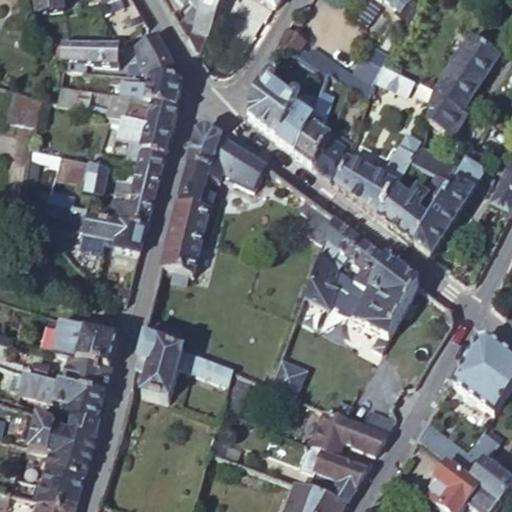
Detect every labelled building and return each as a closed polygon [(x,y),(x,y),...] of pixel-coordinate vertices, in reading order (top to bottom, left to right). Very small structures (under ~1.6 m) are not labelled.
[(35,0),(37,16),(64,13),(63,0),(35,0)] [(106,9),(127,0),(100,0),(105,8),(106,9)] [(206,45),(222,0),(177,0),(176,1),(184,9),(188,5),(195,11),(200,16),(190,40),(206,45)] [(255,0),(275,13),(283,0),(255,0)] [(377,0),(383,5),(384,3),(397,15),(395,17),(409,29),(410,30),(420,12),(406,0),(377,0)] [(406,0),(420,12),(428,0),(406,0)] [(183,26),(190,40),(200,16),(195,11),(183,26)] [(335,83),(368,103),(374,92),(351,78),(336,68),(333,73),(304,52),(307,44),(287,34),(279,51),(316,75),(327,82),(329,80),(335,83)] [(190,40),(201,58),(204,50),(206,45),(190,40)] [(149,84),(150,85),(152,85),(153,80),(178,79),(165,57),(158,41),(155,41),(138,50),(140,58),(144,74),(149,84)] [(429,121),(428,126),(453,144),(468,123),(462,119),(470,107),(477,112),(484,101),(478,96),(501,62),(496,58),(478,45),(472,41),(451,69),(437,96),(433,106),(430,112),(429,121)] [(482,41),(478,45),(496,58),(499,54),(482,41)] [(117,51),(63,46),(61,73),(64,73),(68,73),(70,65),(120,71),(120,67),(120,59),(121,51),(117,51)] [(351,78),(374,92),(380,82),(388,67),(390,65),(368,52),(351,78)] [(135,60),(139,75),(144,74),(140,58),(135,60)] [(388,67),(380,82),(408,98),(417,84),(388,67)] [(68,73),(64,73),(61,89),(69,91),(72,74),(68,73)] [(307,101),(319,104),(322,97),(327,82),(316,75),(307,101)] [(248,121),(277,142),(299,107),(300,103),(299,101),(298,100),(296,99),(295,99),(293,101),(290,104),(271,88),(274,83),(273,81),(271,78),(269,79),(265,80),(247,110),(248,121)] [(160,85),(183,89),(183,87),(178,79),(153,80),(152,85),(160,85)] [(329,100),(335,83),(329,80),(327,82),(322,97),(329,100)] [(141,107),(178,115),(184,93),(182,91),(183,89),(160,85),(158,91),(149,90),(146,90),(141,107)] [(69,91),(61,89),(58,107),(58,108),(76,113),(78,93),(69,91)] [(131,105),(141,107),(146,90),(136,89),(131,105)] [(437,96),(425,89),(420,98),(433,106),(437,96)] [(15,95),(8,124),(38,131),(44,103),(15,95)] [(295,157),(313,170),(332,142),(323,135),(334,102),(329,100),(322,97),(319,104),(311,126),(312,129),(295,157)] [(276,144),(295,157),(312,129),(311,126),(319,104),(307,101),(304,100),(299,106),(299,107),(277,142),(276,144)] [(44,140),(53,106),(44,103),(38,131),(37,138),(44,140)] [(171,141),(178,115),(141,107),(131,105),(122,103),(120,109),(130,112),(126,127),(147,133),(171,141)] [(160,182),(166,161),(142,154),(147,133),(126,127),(124,126),(118,145),(131,149),(128,163),(139,166),(138,175),(160,182)] [(166,161),(171,141),(147,133),(142,154),(166,161)] [(212,177),(223,144),(208,134),(197,140),(189,170),(212,177)] [(342,166),(346,169),(349,163),(356,149),(333,137),(332,142),(313,170),(331,183),(342,166)] [(267,173),(223,144),(212,177),(189,170),(164,267),(195,275),(215,198),(205,195),(208,185),(220,188),(221,180),(253,194),(267,173)] [(429,176),(437,160),(420,150),(413,168),(429,176)] [(33,154),(31,154),(30,162),(49,167),(39,200),(50,204),(57,182),(63,162),(33,154)] [(97,160),(94,171),(109,175),(113,176),(115,165),(97,160)] [(453,189),(462,175),(437,160),(429,176),(438,182),(453,189)] [(94,171),(63,162),(57,182),(84,190),(83,197),(103,201),(109,175),(94,171)] [(335,187),(379,221),(395,196),(397,193),(412,169),(400,162),(386,182),(349,163),(346,169),(336,186),(335,187)] [(30,166),(27,187),(37,189),(39,168),(30,166)] [(453,189),(416,250),(423,256),(432,263),(450,236),(455,228),(484,184),(483,177),(467,166),(462,175),(453,189)] [(500,216),(511,222),(511,219),(511,173),(504,188),(501,193),(492,213),(493,213),(500,216)] [(138,175),(136,181),(159,188),(160,182),(138,175)] [(117,196),(155,205),(159,188),(136,181),(135,184),(131,184),(130,188),(119,188),(117,196)] [(395,196),(379,221),(408,244),(416,250),(453,189),(438,182),(431,195),(428,201),(421,195),(418,193),(410,203),(408,207),(395,196)] [(397,193),(395,196),(408,207),(410,203),(397,193)] [(99,219),(148,233),(155,205),(117,196),(112,211),(101,208),(99,219)] [(115,252),(140,259),(148,233),(99,219),(50,204),(47,215),(75,223),(72,233),(117,245),(115,252)] [(318,211),(308,204),(300,213),(311,220),(318,211)] [(318,211),(311,220),(301,233),(323,249),(324,250),(334,224),(318,211)] [(324,250),(323,249),(319,260),(342,278),(347,272),(343,268),(348,261),(361,245),(334,224),(324,250)] [(388,265),(361,245),(348,261),(365,274),(355,288),(369,299),(388,265)] [(342,278),(319,260),(304,299),(338,317),(341,311),(331,306),(343,282),(344,279),(342,278)] [(420,291),(388,265),(369,299),(368,302),(355,326),(381,340),(374,352),(385,358),(420,291)] [(369,299),(355,288),(344,279),(343,282),(368,302),(369,299)] [(120,300),(128,305),(132,293),(122,290),(120,300)] [(183,328),(151,316),(145,340),(177,352),(183,328)] [(57,361),(59,361),(68,329),(66,329),(65,333),(61,335),(57,350),(59,354),(57,361)] [(88,335),(68,329),(59,361),(74,366),(115,377),(123,345),(88,335)] [(177,352),(145,340),(137,374),(149,377),(142,400),(168,409),(179,373),(185,355),(177,352)] [(5,345),(0,343),(0,364),(8,367),(14,348),(5,345)] [(495,421),(511,396),(511,362),(489,345),(478,346),(453,389),(495,421)] [(234,375),(185,355),(179,373),(229,393),(234,375)] [(309,374),(280,364),(270,390),(296,402),(309,374)] [(74,366),(66,392),(109,403),(110,404),(116,378),(115,377),(74,366)] [(245,402),(254,383),(234,375),(229,393),(229,396),(245,402)] [(30,382),(23,401),(36,405),(58,411),(64,391),(30,382)] [(101,430),(109,403),(66,392),(64,391),(58,411),(74,417),(72,423),(77,424),(101,430)] [(238,419),(245,402),(229,396),(224,414),(238,419)] [(34,412),(36,405),(23,401),(21,409),(34,412)] [(341,405),(335,419),(347,424),(353,410),(341,405)] [(335,419),(327,415),(312,451),(325,456),(325,458),(338,463),(344,448),(377,460),(388,441),(364,431),(347,424),(335,419)] [(388,441),(397,427),(372,415),(364,431),(388,441)] [(55,426),(40,420),(31,455),(50,460),(57,430),(55,426)] [(103,430),(101,430),(77,424),(75,433),(76,433),(101,440),(103,430)] [(467,456),(429,428),(420,444),(449,467),(456,473),(467,456)] [(56,462),(51,481),(88,488),(100,446),(74,438),(57,430),(50,460),(56,462)] [(100,446),(101,440),(76,433),(74,438),(100,446)] [(490,433),(485,439),(490,443),(491,442),(500,448),(500,449),(504,443),(490,433)] [(485,439),(482,436),(467,456),(456,473),(481,491),(501,507),(511,492),(511,484),(485,464),(489,460),(490,462),(500,448),(491,442),(490,443),(485,439)] [(215,445),(212,458),(224,462),(228,450),(215,445)] [(228,450),(224,462),(244,470),(247,458),(228,450)] [(325,456),(312,451),(311,450),(307,459),(321,464),(317,478),(310,495),(348,510),(369,475),(338,463),(325,458),(325,456)] [(302,472),(317,478),(321,464),(307,459),(302,472)] [(456,473),(449,467),(436,484),(440,488),(429,503),(440,511),(465,511),(481,491),(456,473)] [(81,511),(88,488),(51,481),(47,494),(43,510),(44,510),(50,511),(81,511)] [(346,511),(348,510),(310,495),(298,491),(289,511),(346,511)] [(43,510),(47,494),(40,492),(36,508),(38,509),(43,510)]
